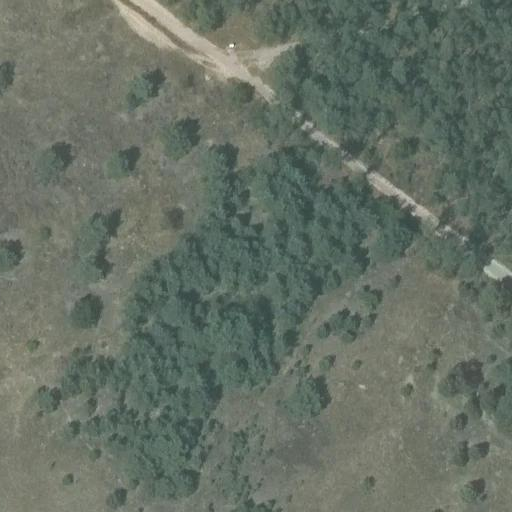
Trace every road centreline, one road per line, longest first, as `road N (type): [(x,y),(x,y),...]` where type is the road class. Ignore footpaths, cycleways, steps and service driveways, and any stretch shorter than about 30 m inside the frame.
road 1 (track): [(511,292),(223,68)]
road 2 (track): [(456,0),(223,68)]
